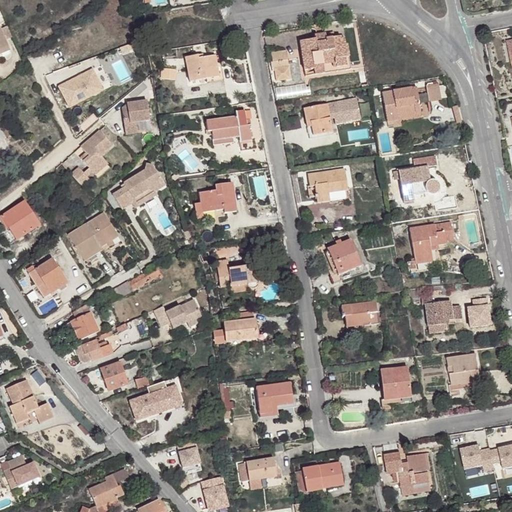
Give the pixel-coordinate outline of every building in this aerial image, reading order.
[(0,54),(9,51),(5,40),(12,37),(7,26),(0,29),(0,28),(0,54)] [(315,39),(300,42),(304,71),(313,70),(314,76),(324,74),(323,66),(336,64),(337,68),(346,66),(345,58),(348,57),(346,44),(345,45),(342,45),(341,38),(341,36),(334,37),(326,39),(325,33),(314,35),(315,39)] [(286,51),(271,53),(272,62),(271,62),(272,69),(274,69),(275,82),(290,80),(286,51)] [(185,58),(189,82),(219,77),(215,55),(198,58),(198,55),(185,58)] [(336,64),(323,66),(324,74),(351,70),(348,57),(345,58),(346,66),(337,68),(336,64)] [(162,68),(161,79),(175,80),(176,69),(162,68)] [(69,108),(103,91),(92,69),(58,87),(69,108)] [(442,99),(439,86),(439,83),(426,85),(429,101),(442,99)] [(447,97),(445,84),(439,86),(441,98),(447,97)] [(382,93),(387,122),(398,120),(397,115),(420,111),(417,87),(382,93)] [(333,134),(330,119),(334,118),(335,125),(361,119),(357,98),(303,108),(306,123),(307,128),(309,138),(333,134)] [(123,118),(125,135),(137,133),(136,122),(150,120),(147,101),(127,104),(129,117),(123,118)] [(461,122),(457,106),(452,107),(456,124),(461,122)] [(211,131),(213,141),(233,138),(233,136),(239,136),(239,137),(241,152),(256,149),(255,141),(251,142),(250,130),(251,130),(250,125),(246,126),(246,121),(244,111),(236,112),(236,117),(206,121),(207,132),(211,131)] [(421,116),(420,111),(397,115),(398,120),(421,116)] [(287,129),(300,127),(298,117),(285,119),(287,129)] [(99,131),(80,147),(86,153),(88,156),(82,161),(89,168),(92,172),(105,160),(101,156),(112,145),(99,131)] [(145,154),(137,160),(140,163),(148,157),(145,154)] [(400,180),(403,203),(413,201),(413,195),(427,193),(430,195),(432,195),(434,195),(436,193),(439,191),(439,189),(439,186),(437,183),(435,181),(433,181),(429,181),(427,167),(436,165),(435,156),(413,159),(414,168),(393,172),(395,181),(400,180)] [(105,160),(92,172),(92,173),(94,174),(107,163),(105,160)] [(153,166),(146,164),(145,171),(123,184),(125,187),(112,195),(121,210),(132,203),(133,199),(148,190),(155,192),(164,186),(153,166)] [(78,168),(71,174),(82,187),(89,180),(87,177),(83,173),(78,168)] [(89,168),(83,173),(87,177),(92,173),(92,172),(89,168)] [(316,197),(316,203),(330,201),(329,193),(348,190),(345,170),(324,173),(325,177),(321,177),(321,174),(307,176),(309,187),(314,186),(316,197)] [(237,211),(233,183),(215,185),(216,190),(199,193),(200,204),(201,212),(202,212),(223,210),(224,213),(237,211)] [(307,187),(309,198),(316,197),(314,186),(307,187)] [(133,199),(132,203),(135,209),(157,195),(155,192),(148,190),(133,199)] [(345,199),(344,191),(329,193),(330,201),(345,199)] [(428,199),(427,193),(413,195),(413,201),(428,199)] [(7,226),(17,241),(39,226),(24,202),(0,217),(0,219),(5,227),(7,226)] [(201,212),(200,204),(195,204),(196,220),(203,219),(202,212),(201,212)] [(85,224),(102,250),(108,247),(107,244),(112,241),(114,243),(116,248),(122,244),(103,213),(85,224)] [(414,259),(415,265),(433,262),(431,251),(430,247),(438,246),(446,244),(446,240),(453,239),(451,222),(409,229),(414,259)] [(96,254),(102,250),(85,224),(68,236),(83,259),(94,252),(96,254)] [(331,278),(333,284),(340,281),(338,276),(361,266),(350,240),(341,243),(336,246),(327,249),(334,268),(337,276),(331,278)] [(84,262),(96,254),(94,252),(83,259),(84,262)] [(67,283),(52,259),(28,274),(33,281),(40,277),(44,283),(37,288),(44,298),(67,283)] [(407,263),(408,270),(416,269),(415,265),(414,259),(410,259),(411,262),(407,263)] [(216,262),(220,288),(230,287),(247,284),(248,287),(249,288),(250,289),(251,289),(252,289),(253,289),(255,289),(256,288),(258,286),(258,284),(258,280),(267,278),(265,268),(256,269),(255,265),(229,269),(227,260),(216,262)] [(128,282),(132,290),(160,274),(156,266),(128,282)] [(337,276),(334,268),(328,270),(330,276),(331,278),(337,276)] [(40,277),(33,281),(37,288),(44,283),(40,277)] [(108,292),(112,300),(132,290),(127,281),(108,292)] [(230,287),(231,294),(253,291),(253,289),(252,289),(251,289),(250,289),(249,288),(248,287),(247,284),(230,287)] [(421,297),(422,305),(425,304),(432,304),(431,297),(431,296),(421,297)] [(154,311),(162,328),(170,324),(172,329),(186,322),(201,315),(194,300),(166,313),(163,306),(154,311)] [(425,304),(427,326),(443,324),(449,323),(448,320),(461,319),(459,306),(451,307),(450,301),(432,304),(425,304)] [(345,316),(346,327),(362,325),(362,326),(378,324),(375,302),(341,307),(342,317),(345,316)] [(73,313),(76,319),(89,313),(86,305),(73,313)] [(254,320),(252,311),(238,313),(239,321),(254,320)] [(76,319),(70,322),(70,323),(79,341),(99,332),(90,313),(89,313),(76,319)] [(189,328),(203,321),(201,315),(186,322),(189,328)] [(213,332),(215,344),(249,340),(248,334),(256,333),(255,319),(254,320),(239,321),(224,323),(225,330),(213,332)] [(79,341),(70,323),(64,326),(72,344),(79,341)] [(116,329),(117,332),(121,331),(121,332),(128,329),(125,324),(116,329)] [(427,326),(428,334),(444,332),(443,324),(427,326)] [(92,363),(113,354),(110,345),(107,346),(106,342),(98,345),(96,340),(81,346),(81,345),(74,348),(79,361),(85,364),(91,361),(92,363)] [(481,382),(476,355),(447,359),(449,369),(448,369),(449,375),(450,375),(452,387),(481,382)] [(101,370),(108,392),(127,385),(120,364),(112,366),(111,364),(105,366),(106,368),(101,370)] [(411,397),(407,368),(380,371),(384,401),(411,397)] [(135,380),(137,389),(148,386),(146,377),(135,380)] [(26,381),(7,389),(14,406),(10,408),(17,425),(29,419),(27,414),(34,411),(39,424),(53,417),(47,404),(38,408),(26,381)] [(168,402),(177,399),(172,381),(145,389),(148,396),(128,403),(134,422),(171,411),(168,402)] [(481,382),(452,387),(452,392),(482,387),(481,382)] [(256,388),(260,414),(272,413),(271,407),(276,407),(293,404),(290,383),(283,384),(262,387),(256,388)] [(177,399),(168,402),(171,411),(180,408),(177,399)] [(260,418),(278,416),(276,407),(271,407),(272,413),(260,414),(260,418)] [(461,446),(464,465),(473,463),(473,470),(484,468),(484,463),(486,464),(488,464),(489,464),(490,463),(490,462),(491,461),(491,459),(505,457),(506,457),(503,436),(484,439),(484,443),(461,446)] [(178,449),(184,475),(201,471),(195,445),(178,449)] [(399,477),(402,493),(431,489),(428,472),(426,473),(426,471),(428,471),(425,454),(407,457),(407,461),(408,463),(402,464),(402,462),(400,453),(384,456),(387,472),(401,469),(401,472),(396,473),(397,478),(399,477)] [(10,470),(3,473),(11,489),(40,477),(34,462),(26,465),(24,461),(18,464),(16,459),(7,462),(10,470)] [(276,476),(274,459),(239,464),(242,482),(249,481),(260,479),(276,476)] [(0,465),(3,473),(10,470),(7,462),(0,465)] [(306,491),(306,492),(322,490),(322,488),(321,482),(325,482),(342,480),(340,463),(302,469),(302,471),(306,491)] [(104,511),(102,506),(117,499),(116,498),(124,495),(120,486),(118,487),(116,482),(118,482),(128,477),(125,469),(104,478),(106,482),(88,490),(95,507),(89,510),(82,507),(80,511),(104,511)] [(306,491),(302,471),(296,472),(299,492),(306,491)] [(178,484),(182,489),(188,484),(183,479),(178,484)] [(261,488),(260,479),(249,481),(251,489),(261,488)] [(343,485),(342,480),(325,482),(321,482),(322,488),(343,485)] [(104,511),(105,511),(120,505),(117,499),(102,506),(104,511)] [(164,511),(159,500),(137,511),(164,511)]
